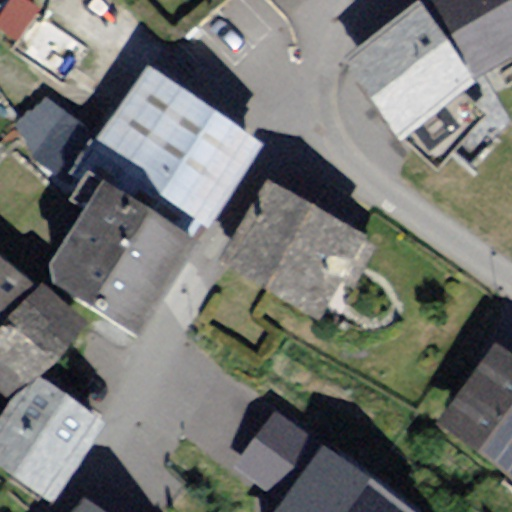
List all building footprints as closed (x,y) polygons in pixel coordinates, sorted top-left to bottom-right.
[(511,0),(452,0),(419,20),(457,85),(511,57),(511,0)] [(393,20),(320,68),(373,146),(440,100),(393,20)] [(269,141),(155,72),(95,160),(211,235),(269,141)] [(288,184),(241,273),(339,335),(392,244),(288,184)] [(153,335),(204,241),(126,191),(63,288),(153,335)] [(105,338),(11,264),(0,276),(0,385),(29,409),(105,338)] [(511,349),(449,432),(511,474),(511,349)] [(93,431),(45,402),(3,463),(55,493),(93,431)] [(323,443),(275,408),(233,465),(282,502),(275,511),(414,511),(370,477),(323,443)] [(121,511),(106,499),(95,511),(121,511)]
